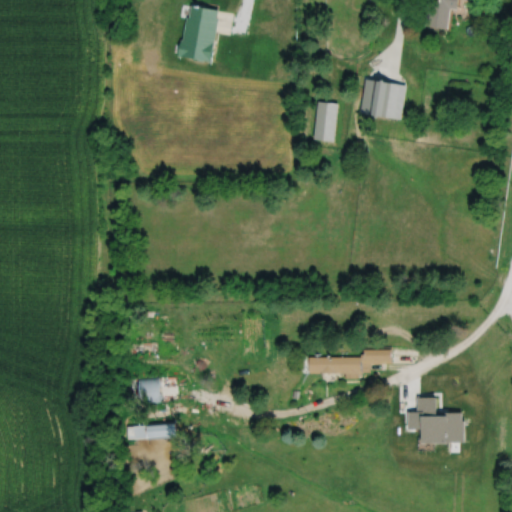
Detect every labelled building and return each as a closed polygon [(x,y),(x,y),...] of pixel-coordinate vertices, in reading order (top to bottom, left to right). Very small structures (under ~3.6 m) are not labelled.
[(429,0),(426,24),(449,27),(452,6),(458,7),(459,0),(429,0)] [(191,3),(189,15),(186,15),(182,38),(180,38),(177,55),(211,61),(213,48),(218,17),(217,16),(218,8),(191,3)] [(366,77),(360,111),(402,118),(407,83),(366,77)] [(318,100),(313,138),(334,140),(339,102),(318,100)] [(309,357),(309,372),(321,372),(321,373),(337,373),(337,371),(344,371),(344,378),(358,378),(358,374),(362,374),(362,371),(370,371),(370,362),(391,362),(391,345),(364,345),(364,353),(309,353),(309,357)] [(137,376),(139,403),(161,401),(159,374),(137,376)] [(293,389),(292,398),(299,398),(300,390),(293,389)] [(437,398),(417,398),(417,413),(408,413),(408,430),(422,430),(422,444),(465,444),(465,422),(463,422),(463,412),(437,413),(437,398)] [(132,424),(133,438),(147,437),(147,439),(176,436),(175,420),(146,422),(146,423),(132,424)]
